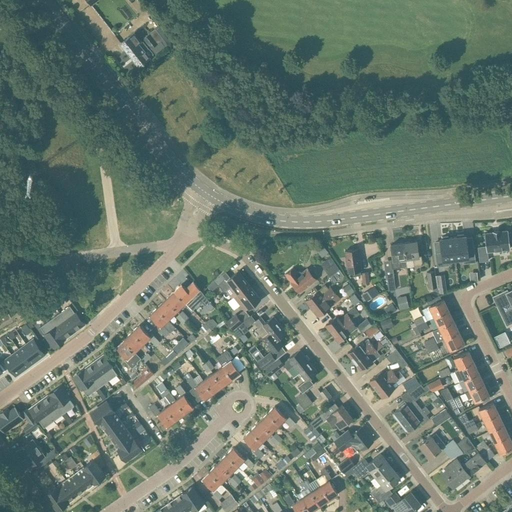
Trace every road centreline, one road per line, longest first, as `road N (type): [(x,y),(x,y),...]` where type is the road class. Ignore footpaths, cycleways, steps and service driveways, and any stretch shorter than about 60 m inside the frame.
road 1 (residential): [(446,511),(236,248),(189,226)]
road 2 (unclassified): [(117,252),(102,155),(0,22)]
road 3 (secondary): [(206,193),(183,175),(44,0)]
road 4 (residential): [(0,400),(91,333),(180,242)]
road 5 (residential): [(511,400),(466,306),(475,288),(511,273)]
road 6 (secondary): [(357,217),(276,221),(206,193)]
road 7 (residential): [(110,511),(175,467),(230,413)]
road 8 (secondary): [(357,217),(511,196)]
